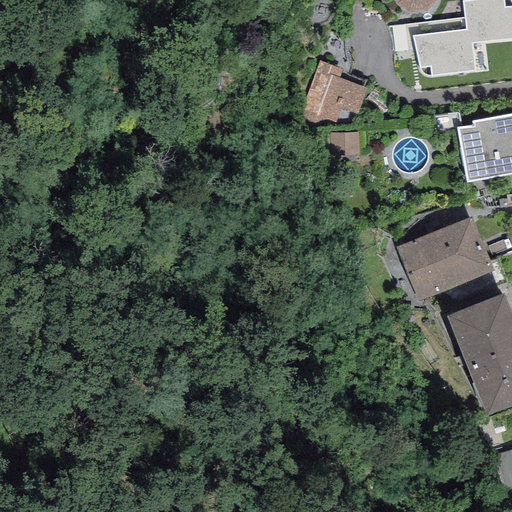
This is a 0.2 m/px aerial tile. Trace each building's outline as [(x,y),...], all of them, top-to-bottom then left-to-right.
[(396,0),(397,5),(407,13),(425,13),(436,2),(435,0),(396,0)] [(511,0),(465,0),(467,17),(398,23),(400,51),(420,50),(422,77),(511,70),(511,0)] [(342,70),(319,62),(301,111),(335,124),(341,109),(357,116),(366,90),(339,78),(342,70)] [(472,128),(456,130),(466,185),(511,176),(511,116),(471,124),(472,128)] [(336,131),(336,155),(364,155),(364,131),(336,131)] [(471,220),(396,249),(418,303),(494,273),(471,220)] [(511,317),(504,297),(446,320),(486,421),(511,410),(511,317)] [(511,449),(503,450),(509,493),(511,492),(511,449)]
